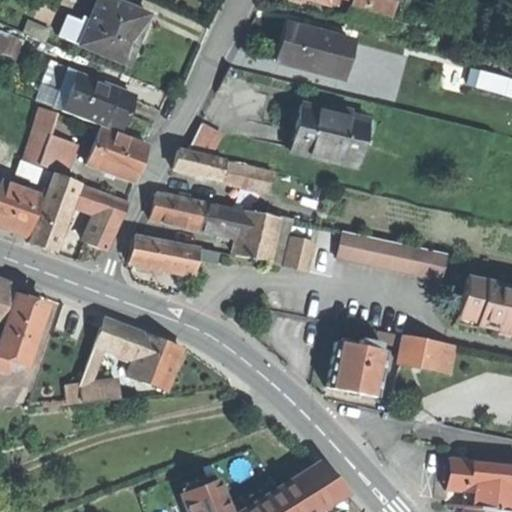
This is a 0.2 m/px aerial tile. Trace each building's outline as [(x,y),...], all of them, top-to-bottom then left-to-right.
[(99,0),(88,28),(80,46),(128,66),(138,41),(148,16),(108,0),(99,0)] [(395,0),(344,0),(392,13),(395,0)] [(66,41),(80,46),(88,28),(74,22),(66,41)] [(282,44),(277,64),(341,80),(350,42),(287,26),(282,44)] [(0,31),(0,49),(16,55),(21,39),(0,31)] [(52,107),(61,110),(76,72),(67,68),(52,107)] [(61,110),(119,133),(126,115),(133,97),(105,86),(106,83),(76,72),(61,110)] [(511,81),(470,72),(467,85),(511,96),(511,81)] [(294,153),(356,168),(368,122),(349,117),(331,113),(301,106),(297,120),(295,130),(299,131),(294,153)] [(332,107),(331,113),(349,117),(351,111),(332,107)] [(36,165),(64,174),(81,125),(54,115),(36,165)] [(199,124),(184,153),(209,159),(221,135),(199,124)] [(86,166),(134,183),(140,167),(147,148),(99,131),(86,166)] [(184,153),(177,151),(175,160),(172,170),(220,181),(224,162),(209,159),(184,153)] [(0,169),(21,177),(45,186),(49,176),(0,157),(0,169)] [(272,173),(224,162),(220,181),(219,185),(267,195),(272,173)] [(63,224),(70,206),(76,188),(78,183),(53,174),(28,244),(40,248),(52,253),(59,233),(63,224)] [(44,188),(45,186),(21,177),(20,179),(44,188)] [(20,179),(16,189),(41,198),(44,188),(20,179)] [(0,228),(6,231),(26,238),(41,198),(16,189),(0,183),(0,228)] [(88,187),(78,183),(76,188),(87,191),(88,187)] [(87,191),(76,188),(70,206),(96,216),(120,224),(126,206),(87,191)] [(152,209),(150,221),(196,231),(201,206),(155,196),(152,209)] [(232,212),(201,206),(196,231),(236,239),(241,214),(232,212)] [(233,210),(232,212),(241,214),(236,239),(232,257),(269,264),(278,222),(279,219),(233,210)] [(105,254),(120,224),(96,216),(84,244),(105,254)] [(290,224),(278,222),(269,264),(281,267),(288,237),(290,224)] [(68,226),(63,224),(59,233),(64,235),(68,226)] [(439,281),(445,254),(342,232),(336,259),(439,281)] [(313,243),(288,237),(281,267),(306,272),(313,243)] [(128,264),(177,274),(182,248),(133,238),(130,250),(128,264)] [(191,277),(194,261),(196,251),(182,248),(177,274),(191,277)] [(196,251),(194,261),(214,265),(217,254),(197,250),(196,251)] [(511,288),(466,279),(458,319),(476,323),(475,327),(500,332),(499,334),(505,336),(511,337),(511,288)] [(13,286),(0,281),(0,305),(7,308),(13,286)] [(28,302),(13,297),(0,337),(0,358),(13,362),(26,367),(45,308),(28,302)] [(123,328),(102,320),(92,346),(106,351),(133,361),(143,335),(123,328)] [(180,349),(143,335),(133,361),(127,378),(165,392),(180,349)] [(396,364),(435,371),(440,343),(401,336),(396,364)] [(359,341),(357,348),(376,352),(377,345),(359,341)] [(348,392),(375,397),(383,353),(376,352),(357,348),(334,344),(326,388),(348,392)] [(92,386),(106,351),(92,346),(78,387),(92,386)] [(0,371),(9,374),(13,362),(0,358),(0,371)] [(117,384),(92,386),(78,387),(66,388),(67,406),(119,401),(117,384)] [(443,508),(464,510),(482,511),(511,511),(511,463),(449,457),(449,466),(445,465),(444,471),(444,477),(447,478),(446,492),(460,493),(459,505),(444,504),(443,508)] [(260,500),(267,511),(314,511),(345,493),(330,479),(317,465),(260,500)] [(229,511),(217,480),(180,494),(186,511),(229,511)] [(267,511),(260,500),(241,511),(267,511)]
